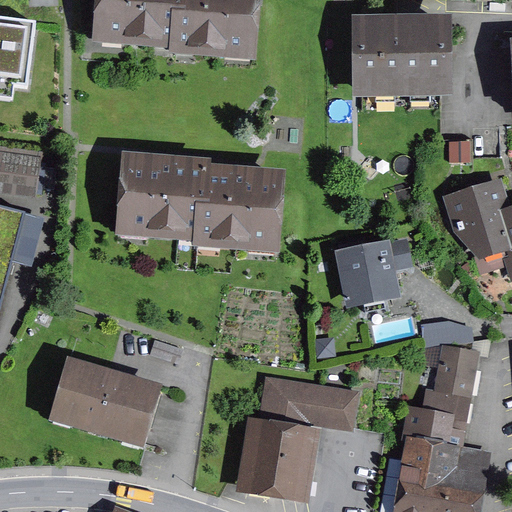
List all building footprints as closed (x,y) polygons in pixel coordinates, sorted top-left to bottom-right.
[(155,38),(174,40),(177,0),(102,0),(100,33),(117,35),(117,40),(155,43),(155,38)] [(177,0),(174,40),(173,44),(190,46),(190,51),(232,54),(232,49),(249,51),(253,0),(177,0)] [(0,85),(27,89),(36,24),(0,19),(0,85)] [(446,91),(445,25),(359,26),(360,92),(395,91),(395,97),(409,96),(410,140),(441,140),(441,91),(446,91)] [(458,170),(458,140),(443,140),(443,170),(458,170)] [(473,170),(473,140),(458,140),(458,170),(473,170)] [(0,190),(32,194),(36,163),(0,158),(0,190)] [(129,161),(124,226),(141,227),(140,232),(179,235),(179,230),(197,232),(197,237),(214,238),(214,243),(255,246),(256,241),(273,243),(278,178),(235,176),(235,174),(206,172),(207,167),(172,164),(172,166),(129,161)] [(497,218),(507,215),(498,186),(449,201),(458,231),(493,270),(511,265),(505,248),(506,247),(497,218)] [(0,207),(0,309),(25,214),(0,207)] [(511,212),(507,215),(497,218),(506,247),(505,248),(511,265),(511,269),(511,212)] [(341,257),(350,301),(360,299),(364,319),(389,314),(385,294),(394,292),(390,269),(409,265),(405,244),(341,257)] [(426,323),(425,347),(474,349),(475,325),(426,323)] [(155,341),(151,355),(178,364),(183,350),(155,341)] [(445,349),(438,390),(468,395),(475,355),(445,349)] [(144,439),(158,390),(68,364),(54,413),(75,419),(73,424),(122,438),(123,433),(144,439)] [(267,381),(260,428),(306,435),(310,412),(323,414),(322,424),(351,428),(356,396),(267,381)] [(461,430),(467,401),(428,393),(424,414),(413,412),(404,460),(390,457),(379,511),(471,511),(482,454),(443,447),(443,449),(438,448),(442,427),(461,430)] [(309,436),(306,435),(260,428),(257,427),(247,487),(299,496),(309,436)]
